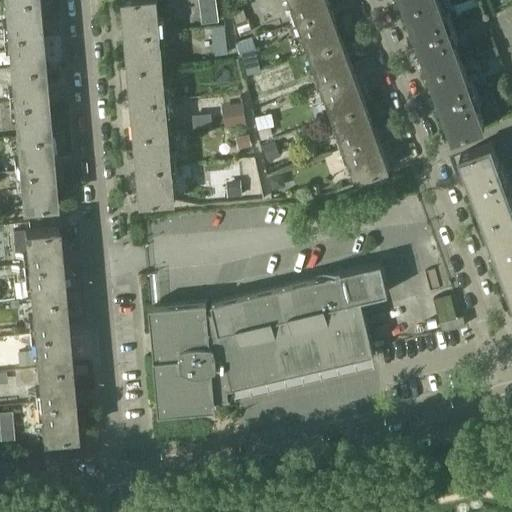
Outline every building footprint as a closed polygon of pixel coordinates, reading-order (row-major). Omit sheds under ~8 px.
[(43,63),(37,0),(3,0),(5,19),(0,19),(3,46),(7,46),(9,66),(43,63)] [(162,64),(156,0),(122,0),(128,67),(162,64)] [(216,0),(201,0),(204,20),(218,19),(216,0)] [(341,39),(327,0),(291,0),(310,51),(341,39)] [(461,58),(439,0),(421,0),(406,6),(429,70),(461,58)] [(247,18),(236,22),(240,34),(251,30),(247,18)] [(491,34),(479,39),(482,48),(495,43),(491,34)] [(365,103),(341,39),(310,51),(333,114),(365,103)] [(495,43),(482,48),(486,56),(498,51),(495,43)] [(230,45),(215,46),(216,58),(231,56),(230,45)] [(255,48),(241,51),(246,73),(259,70),(255,48)] [(484,123),(461,58),(429,70),(453,135),(484,123)] [(49,132),(43,63),(9,66),(11,87),(6,88),(9,114),(14,114),(16,135),(49,132)] [(168,131),(162,64),(128,67),(134,135),(168,131)] [(388,167),(365,103),(333,114),(356,178),(388,167)] [(174,199),(168,131),(134,135),(140,202),(174,199)] [(55,201),(49,132),(16,135),(17,156),(12,156),(15,183),(20,182),(22,204),(55,201)] [(270,140),(263,143),(269,159),(276,156),(270,140)] [(511,207),(511,200),(490,142),(459,153),(483,218),(511,207)] [(281,172),(270,175),(273,187),(279,185),(283,179),(281,172)] [(240,179),(229,180),(230,194),(241,194),(240,179)] [(511,281),(511,207),(483,218),(507,283),(511,281)] [(64,295),(61,260),(57,225),(24,228),(26,249),(22,250),(24,276),(29,276),(31,298),(64,295)] [(374,351),(361,297),(388,290),(381,260),(211,300),(213,307),(207,308),(207,299),(149,304),(152,334),(157,334),(163,401),(229,395),(228,385),(374,351)] [(70,363),(67,329),(64,295),(31,298),(32,319),(28,319),(30,345),(34,345),(36,365),(70,363)] [(17,298),(9,299),(10,306),(17,306),(17,298)] [(76,432),(72,397),(70,363),(36,365),(38,386),(34,387),(36,413),(41,413),(43,435),(76,432)]
